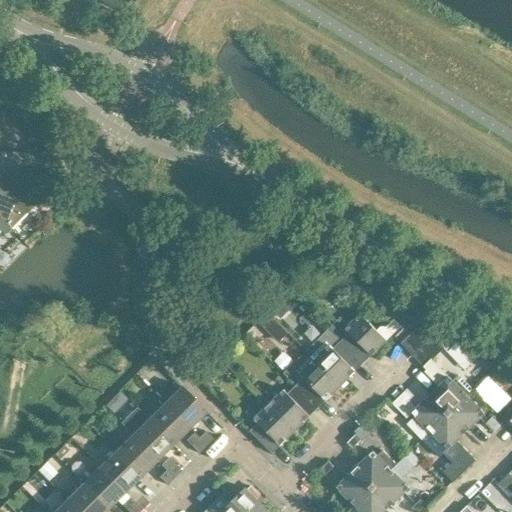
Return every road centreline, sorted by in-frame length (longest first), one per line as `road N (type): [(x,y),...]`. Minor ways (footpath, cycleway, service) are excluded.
road 1 (tertiary): [(261,177),(152,78),(114,57),(0,20)]
road 2 (tertiary): [(0,23),(81,106),(122,131),(261,177)]
road 3 (tertiary): [(511,321),(261,177)]
road 4 (residential): [(279,486),(410,358)]
